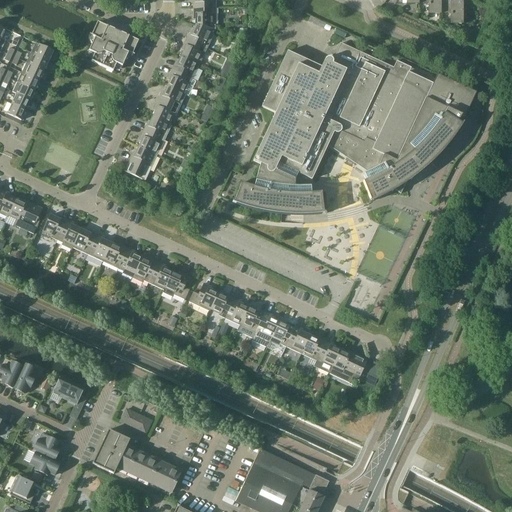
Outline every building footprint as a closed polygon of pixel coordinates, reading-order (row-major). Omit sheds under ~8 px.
[(195,0),(195,1),(193,1),(193,9),(216,9),(215,0),(195,0)] [(440,0),(418,0),(419,3),(429,3),(429,14),(441,14),(441,13),(440,0)] [(450,0),(440,0),(441,13),(450,13),(450,15),(451,15),(451,24),(450,24),(463,24),(463,2),(450,2),(450,0)] [(216,9),(193,9),(193,17),(195,17),(195,26),(216,30),(216,9)] [(311,16),(309,20),(324,27),(326,23),(311,16)] [(138,42),(128,37),(97,23),(91,36),(90,35),(89,35),(95,38),(89,52),(94,55),(91,62),(113,72),(116,65),(122,67),(128,53),(134,56),(134,55),(132,55),(138,42)] [(190,32),(186,40),(207,49),(216,30),(195,26),(192,33),(190,32)] [(185,48),(181,56),(200,65),(207,49),(186,40),(183,47),(185,48)] [(35,43),(31,53),(49,62),(53,51),(39,45),(35,43)] [(241,183),(234,203),(242,206),(251,209),(260,211),(269,212),(278,214),(287,215),(296,215),(305,215),(314,215),(323,214),(321,193),(319,193),(317,193),(315,193),(313,193),(311,194),(310,187),(307,187),(304,187),(301,187),(298,187),(294,187),(295,180),(298,174),(312,180),(328,146),(346,158),(345,161),(354,165),(355,164),(368,172),(363,174),(366,181),(363,182),(371,202),(375,200),(380,197),(385,195),(390,193),(394,190),(401,194),(406,183),(413,178),(421,172),(427,166),(434,160),(440,153),(446,147),(451,139),(457,132),(462,125),(457,122),(461,116),(464,117),(476,93),(437,75),(434,80),(431,78),(432,76),(415,68),(414,70),(411,69),(411,68),(397,61),(394,68),(361,53),(340,43),(334,57),(330,55),(329,58),(328,58),(327,58),(326,58),(325,59),(325,60),(321,68),(287,52),(261,107),(275,114),(253,161),(260,165),(253,187),(251,187),(248,186),(246,185),(243,184),(241,183)] [(31,53),(26,63),(44,72),(49,62),(31,53)] [(175,63),(172,70),(193,80),(200,65),(181,56),(178,64),(175,63)] [(26,63),(21,73),(25,75),(40,81),(44,72),(26,63)] [(171,79),(167,87),(186,95),(189,97),(196,82),(193,80),(172,70),(169,78),(171,79)] [(21,73),(17,83),(21,84),(35,91),(40,81),(25,75),(21,73)] [(17,83),(12,92),(16,94),(30,101),(35,91),(21,84),(17,83)] [(161,93),(158,101),(178,110),(186,95),(167,87),(163,94),(161,93)] [(16,94),(12,104),(26,111),(30,101),(16,94)] [(156,109),(153,117),(169,124),(169,125),(174,115),(176,116),(178,110),(158,101),(154,108),(156,109)] [(12,104),(7,114),(21,121),(26,111),(12,104)] [(147,124),(144,131),(164,141),(171,126),(169,125),(169,124),(153,117),(149,125),(147,124)] [(142,140),(139,147),(157,156),(164,141),(144,131),(140,139),(142,140)] [(133,154),(125,172),(145,181),(157,156),(139,147),(135,155),(133,154)] [(183,160),(180,167),(185,169),(188,162),(183,160)] [(9,194),(2,190),(0,193),(0,214),(7,218),(8,216),(16,200),(8,196),(9,194)] [(24,203),(16,200),(8,216),(16,220),(13,225),(34,235),(39,224),(36,223),(42,209),(25,201),(24,203)] [(50,215),(42,232),(52,236),(51,239),(59,242),(69,222),(59,217),(58,219),(50,215)] [(69,222),(59,242),(62,244),(61,246),(72,251),(73,248),(72,248),(81,230),(73,226),(74,224),(69,222)] [(81,230),(72,248),(73,248),(87,255),(97,235),(90,231),(89,233),(81,230)] [(97,235),(87,255),(103,262),(111,244),(103,240),(105,238),(97,235)] [(111,244),(103,262),(118,270),(128,249),(120,245),(119,248),(111,244)] [(128,249),(118,270),(123,272),(122,274),(132,279),(142,258),(134,255),(135,252),(128,249)] [(142,258),(132,279),(142,283),(143,281),(148,284),(158,263),(151,260),(150,262),(142,258)] [(158,263),(148,284),(164,291),(165,289),(172,272),(164,269),(165,267),(158,263)] [(164,291),(163,293),(172,298),(173,295),(185,301),(189,291),(184,288),(189,277),(181,274),(180,276),(172,272),(165,289),(164,291)] [(210,312),(211,310),(218,294),(210,290),(211,288),(204,284),(199,295),(193,292),(188,302),(210,312)] [(225,319),(234,298),(227,295),(226,297),(218,294),(211,310),(220,314),(219,317),(225,319)] [(242,302),(234,298),(225,319),(240,326),(249,308),(241,304),(242,302)] [(255,333),(265,313),(257,309),(256,311),(249,308),(240,326),(255,333)] [(272,316),(265,313),(255,333),(252,341),(267,348),(279,322),(271,318),(272,316)] [(170,316),(166,324),(174,328),(177,319),(170,316)] [(282,355),(286,347),(295,327),(288,323),(287,325),(279,322),(267,348),(282,355)] [(215,324),(212,331),(217,334),(221,327),(215,324)] [(222,324),(217,337),(223,339),(228,327),(222,324)] [(303,330),(295,327),(286,347),(301,355),(310,336),(302,332),(303,330)] [(310,336),(301,355),(310,359),(308,363),(314,366),(326,341),(319,337),(318,337),(317,340),(315,338),(310,336)] [(329,374),(340,350),(332,347),(333,344),(326,341),(314,366),(314,367),(329,374)] [(348,354),(340,350),(329,374),(350,384),(353,378),(358,380),(368,360),(349,352),(348,354)] [(12,389),(24,364),(22,367),(11,362),(8,368),(2,365),(0,370),(0,378),(3,380),(1,383),(12,389)] [(253,362),(249,370),(255,372),(258,365),(253,362)] [(374,363),(369,373),(378,377),(383,367),(374,363)] [(33,376),(36,369),(24,364),(12,389),(24,394),(27,388),(30,389),(35,377),(33,376)] [(282,369),(279,376),(288,380),(291,373),(282,369)] [(45,377),(40,388),(47,391),(52,381),(45,377)] [(317,377),(313,387),(320,390),(324,380),(317,377)] [(76,404),(83,390),(59,379),(52,394),(76,404)] [(40,405),(38,411),(44,414),(47,408),(40,405)] [(151,422),(126,410),(120,422),(145,434),(151,422)] [(137,452),(139,449),(138,449),(127,444),(129,440),(128,440),(127,442),(123,440),(124,438),(108,430),(102,443),(105,444),(100,454),(98,452),(92,465),(113,475),(115,471),(125,475),(125,476),(126,476),(127,473),(171,493),(181,472),(142,454),(137,452)] [(59,442),(40,434),(32,451),(60,464),(54,461),(60,450),(56,448),(59,442)] [(328,483),(263,452),(260,450),(235,502),(255,511),(316,511),(323,499),(324,499),(324,498),(322,497),(328,483)] [(54,476),(60,464),(32,451),(32,452),(35,453),(30,464),(36,467),(35,470),(47,475),(48,473),(54,476)] [(35,473),(32,479),(38,482),(41,475),(35,473)] [(30,483),(17,477),(9,495),(30,505),(36,490),(29,487),(30,483)]
